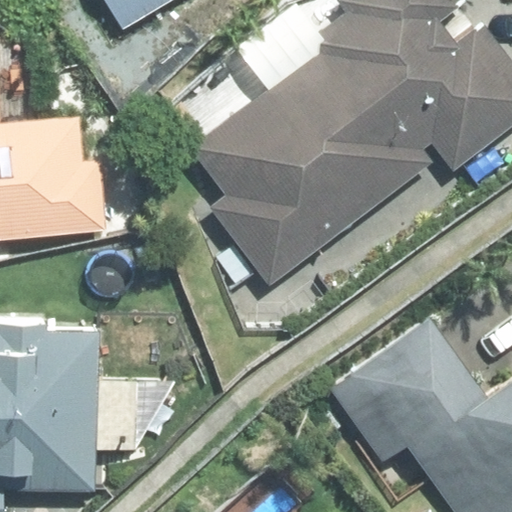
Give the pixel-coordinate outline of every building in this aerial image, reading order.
[(107,0),(121,20),(153,0),(107,0)] [(320,0),(303,13),(315,28),(184,128),(224,181),(205,195),(265,273),(427,149),(417,135),(425,128),(449,158),(511,110),(511,52),(476,6),(452,24),(433,0),(320,0)] [(0,226),(99,220),(94,143),(76,144),(73,100),(0,104),(0,226)] [(183,286),(153,295),(160,317),(189,309),(183,286)] [(0,484),(0,477),(90,479),(91,437),(128,438),(129,364),(93,363),(94,310),(40,309),(41,299),(0,297),(0,484)] [(457,511),(501,511),(511,504),(511,359),(484,381),(429,307),(329,381),(387,459),(408,443),(457,511)] [(318,511),(310,499),(289,511),(318,511)]
